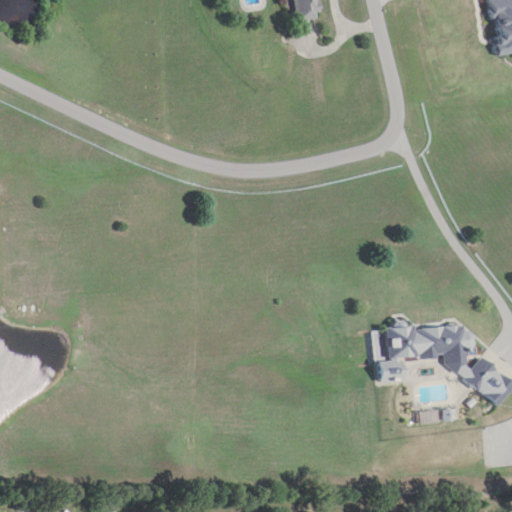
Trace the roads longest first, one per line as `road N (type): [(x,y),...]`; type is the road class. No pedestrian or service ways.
road 1 (residential): [(0,79),(116,137),(216,172),(265,174),(402,141)]
road 2 (residential): [(402,141),(424,201),(494,319)]
road 3 (residential): [(374,0),(402,141)]
